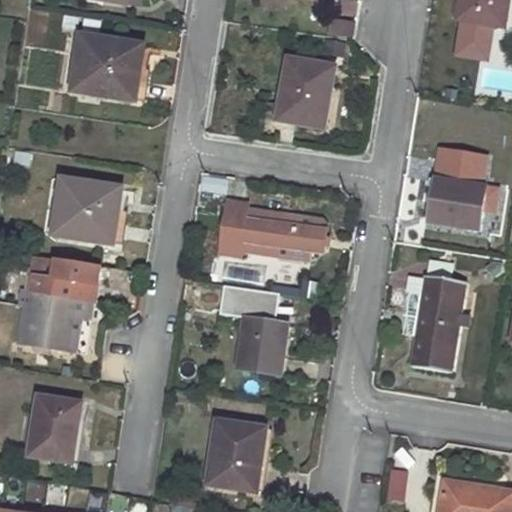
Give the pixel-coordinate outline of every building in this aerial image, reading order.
[(511,0),(465,0),(462,22),(508,29),(511,6),(511,0)] [(354,39),(357,24),(332,20),(329,36),(354,39)] [(83,38),(75,93),(136,102),(141,78),(131,76),(135,45),(83,38)] [(135,45),(131,76),(141,78),(146,47),(135,45)] [(292,60),(281,121),(323,130),(331,89),(335,90),(337,80),(332,79),(334,69),(292,60)] [(141,78),(136,102),(147,104),(151,79),(141,78)] [(466,143),(452,140),(448,160),(463,163),(466,143)] [(438,181),(430,222),(482,231),(489,190),(438,181)] [(67,182),(57,236),(115,246),(124,192),(67,182)] [(250,210),(251,205),(232,202),(224,255),(244,258),(244,253),(310,263),(312,251),(324,253),(327,233),(315,231),(316,220),(250,210)] [(326,222),(316,220),(315,231),(327,233),(329,233),(330,226),(326,222)] [(99,287),(102,267),(60,261),(60,263),(38,260),(36,273),(39,273),(35,293),(77,300),(86,301),(91,302),(91,301),(93,286),(99,287)] [(35,293),(39,273),(36,273),(33,272),(29,292),(35,293)] [(426,276),(412,367),(455,374),(470,284),(426,276)] [(276,315),(277,291),(223,289),(222,313),(276,315)] [(69,353),(77,300),(35,293),(29,292),(25,292),(22,307),(27,308),(33,309),(27,346),(69,353)] [(78,355),(86,301),(77,300),(69,353),(78,355)] [(27,346),(33,309),(27,308),(21,346),(27,346)] [(248,321),(240,372),(282,377),(289,327),(248,321)] [(41,399),(32,456),(74,465),(84,407),(41,399)] [(221,423),(212,486),(255,492),(259,470),(263,471),(269,430),(221,423)] [(403,504),(407,470),(390,468),(385,502),(403,504)] [(449,487),(444,511),(511,511),(511,494),(480,489),(479,492),(449,487)] [(207,502),(175,497),(174,507),(206,511),(207,502)]
